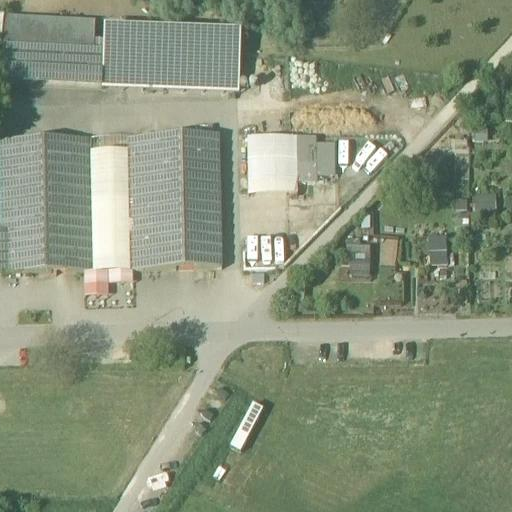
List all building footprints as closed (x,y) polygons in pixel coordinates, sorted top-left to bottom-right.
[(95,26),(6,20),(3,50),(94,55),(95,26)] [(241,37),(105,32),(103,92),(239,97),(241,37)] [(94,55),(3,50),(1,86),(101,91),(103,56),(94,55)] [(249,139),(251,197),(318,195),(317,178),(337,178),(336,146),(319,147),(319,137),(249,139)] [(218,139),(129,141),(128,153),(131,274),(221,273),(218,139)] [(89,142),(0,144),(0,196),(2,271),(2,277),(92,275),(89,142)] [(448,268),(447,238),(423,239),(424,269),(448,268)] [(348,276),(369,277),(370,248),(349,248),(348,276)] [(466,285),(455,285),(455,307),(466,307),(466,285)] [(374,421),(394,425),(395,415),(376,412),(374,421)]
